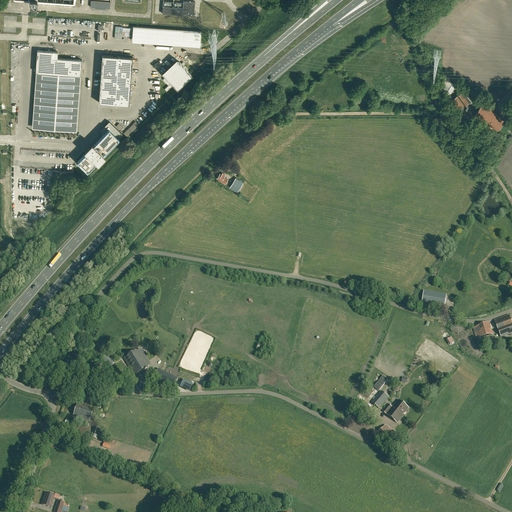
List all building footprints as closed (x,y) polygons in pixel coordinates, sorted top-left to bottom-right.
[(195,1),(183,0),(183,8),(173,7),(173,0),(172,7),(163,7),(163,0),(162,0),(162,7),(162,13),(194,16),(195,1)] [(123,27),(122,36),(132,37),(133,28),(123,27)] [(36,72),(81,75),(82,60),(57,58),(58,52),(37,50),(36,72)] [(102,55),(99,102),(129,105),(133,57),(102,55)] [(457,112),(478,96),(476,93),(476,94),(470,86),(450,101),(457,112)] [(505,110),(511,99),(511,90),(509,89),(498,106),(505,110)] [(483,103),(474,117),(489,127),(490,125),(498,131),(505,120),(500,117),(501,115),(483,103)] [(123,134),(109,121),(101,129),(105,133),(78,160),(88,170),(123,134)] [(139,125),(135,121),(127,129),(131,133),(139,125)] [(216,178),(225,184),(228,179),(224,177),(225,175),(222,173),(221,174),(220,173),(216,178)] [(237,192),(242,183),(236,178),(230,187),(237,192)] [(424,291),(422,303),(445,306),(446,295),(424,291)] [(430,305),(429,311),(443,313),(444,307),(430,305)] [(501,337),(511,333),(511,322),(509,315),(494,321),(501,337)] [(141,357),(136,350),(123,358),(135,376),(148,367),(141,356),(141,357)] [(101,360),(111,367),(115,361),(106,354),(101,360)] [(158,369),(152,380),(172,390),(178,378),(158,369)] [(110,374),(106,382),(109,384),(114,376),(110,374)] [(156,386),(141,382),(140,387),(155,390),(156,386)] [(371,402),(379,408),(389,397),(381,390),(371,402)] [(106,398),(102,410),(107,412),(111,399),(106,398)] [(397,423),(409,408),(399,400),(392,407),(389,404),(383,411),(397,423)] [(73,416),(89,421),(93,410),(77,404),(73,416)] [(359,410),(363,414),(368,408),(363,405),(359,410)] [(88,438),(91,428),(71,422),(68,431),(88,438)] [(377,433),(384,441),(393,434),(387,425),(377,433)] [(89,437),(97,440),(100,429),(93,427),(89,437)] [(112,445),(110,444),(111,441),(105,439),(102,447),(110,450),(112,445)] [(54,496),(47,493),(46,496),(45,498),(44,498),(42,505),(51,508),(54,498),(54,496)] [(64,503),(58,501),(54,511),(63,511),(66,505),(63,504),(64,503)]
